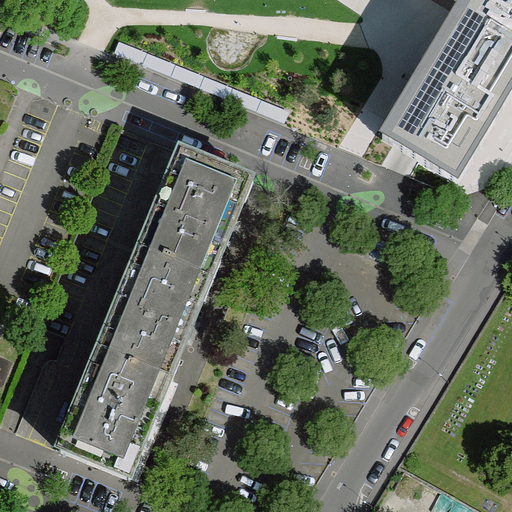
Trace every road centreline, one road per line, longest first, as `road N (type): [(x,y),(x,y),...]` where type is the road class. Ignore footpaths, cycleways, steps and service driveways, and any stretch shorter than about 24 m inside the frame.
road 1 (residential): [(0,60),(78,92),(99,83),(236,138),(252,167),(346,204),(373,197),(497,249)]
road 2 (residential): [(332,511),(497,249)]
